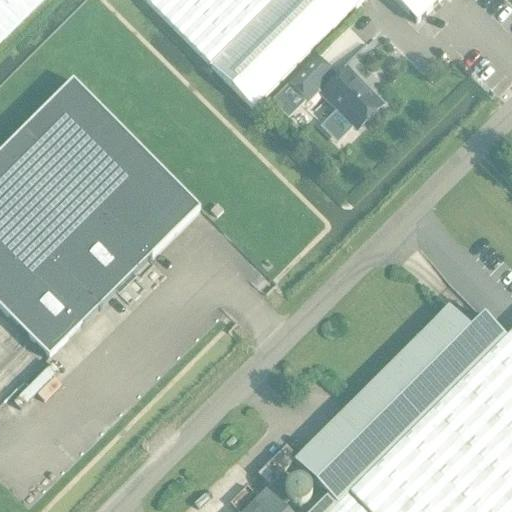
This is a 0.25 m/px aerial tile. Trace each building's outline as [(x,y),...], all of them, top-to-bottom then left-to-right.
[(0,0),(0,44),(44,0),(0,0)] [(140,0),(210,69),(278,0),(140,0)] [(278,0),(210,69),(254,113),(366,0),(278,0)] [(391,0),(417,26),(443,0),(391,0)] [(314,61),(288,87),(308,107),(317,98),(321,101),(322,99),(339,116),(328,126),(344,142),(354,131),(356,133),(381,108),(347,74),(333,89),(329,85),(334,81),(314,61)] [(0,155),(0,312),(49,362),(200,212),(73,84),(0,155)] [(280,99),(273,106),(286,119),(291,115),(291,109),(280,99)] [(295,458),(292,461),(294,464),(329,498),(338,507),(346,499),(346,498),(349,496),(506,340),(484,318),(482,320),(470,332),(446,308),(295,458)] [(511,511),(511,334),(506,340),(349,496),(364,511),(511,511)] [(283,452),(257,477),(259,479),(269,489),(294,464),(292,461),(283,452)] [(283,511),(266,494),(247,511),(283,511)] [(359,511),(346,499),(338,507),(329,498),(315,511),(359,511)]
